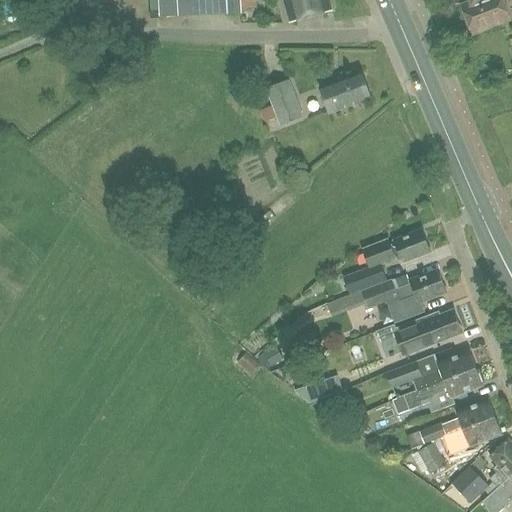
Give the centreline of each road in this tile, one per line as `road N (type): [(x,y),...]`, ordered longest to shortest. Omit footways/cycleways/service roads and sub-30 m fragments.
road 1 (secondary): [(479,210),(389,0)]
road 2 (residential): [(511,391),(455,231)]
